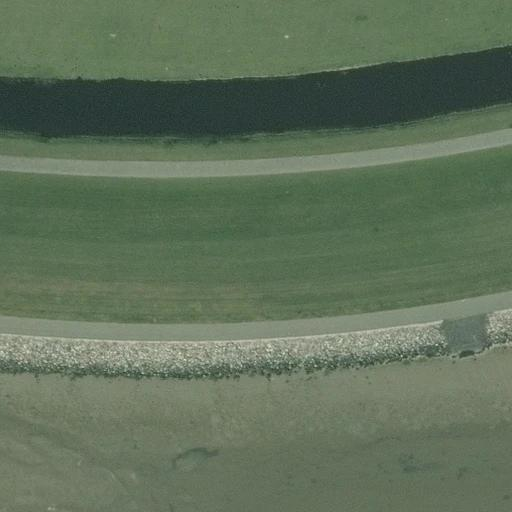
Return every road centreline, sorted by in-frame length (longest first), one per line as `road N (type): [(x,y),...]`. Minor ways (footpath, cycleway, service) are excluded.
road 1 (unclassified): [(511,143),(258,176),(0,170)]
road 2 (unclassified): [(0,340),(288,341),(511,314)]
